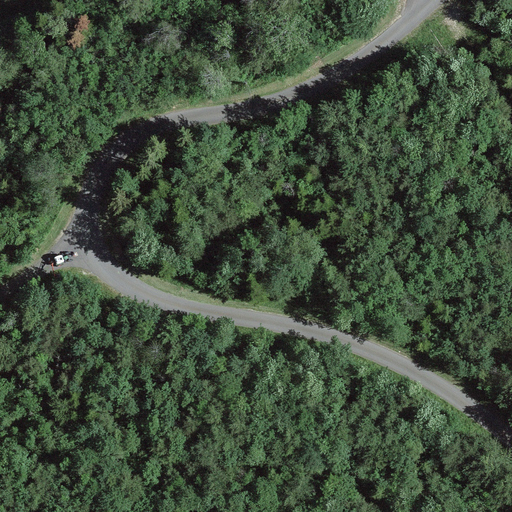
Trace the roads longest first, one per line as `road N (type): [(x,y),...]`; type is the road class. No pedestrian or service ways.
road 1 (unclassified): [(93,239),(122,286),(334,334),(430,381),(511,442)]
road 2 (unclassified): [(439,0),(330,84),(135,138),(100,175),(91,198),(93,239)]
road 3 (track): [(511,106),(439,0)]
